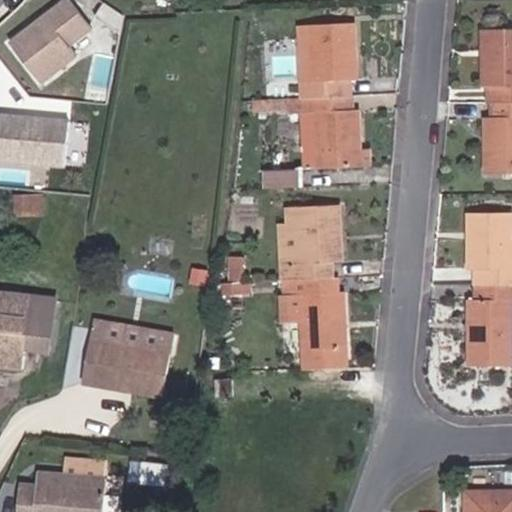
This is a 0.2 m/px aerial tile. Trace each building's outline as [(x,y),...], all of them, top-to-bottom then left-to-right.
[(71,46),(93,29),(70,0),(66,0),(11,43),(43,83),(78,56),(71,46)] [(359,80),(356,23),(299,26),(302,99),(353,96),(352,81),(359,80)] [(511,29),(482,30),(483,88),(492,88),(492,102),(511,101),(511,29)] [(363,166),(360,110),(354,110),(353,96),(302,99),(290,100),(291,114),(302,114),(305,169),(363,166)] [(511,174),(511,101),(492,102),(493,117),(485,118),(486,174),(511,174)] [(0,160),(66,166),(70,122),(0,115),(0,160)] [(302,187),(301,170),(265,172),(266,188),(302,187)] [(42,214),(42,197),(16,198),(16,215),(42,214)] [(344,262),(341,205),(288,208),(288,223),(281,224),(284,280),(334,278),(334,263),(344,262)] [(511,212),(468,213),(468,270),(475,270),(475,285),(511,284),(511,212)] [(349,368),(346,292),(341,292),(341,278),(334,278),(284,280),(284,297),(282,297),(283,324),(302,323),(304,370),(349,368)] [(251,294),(251,281),(241,282),(241,294),(251,294)] [(241,294),(241,282),(226,283),(227,295),(241,294)] [(511,284),(475,285),(475,300),(469,300),(469,367),(511,366),(511,284)] [(32,299),(32,295),(0,291),(0,367),(23,370),(26,350),(32,299)] [(48,353),(54,301),(32,299),(26,350),(48,353)] [(164,399),(175,332),(94,317),(83,384),(164,399)] [(234,396),(233,380),(217,380),(218,397),(234,396)] [(185,435),(188,416),(163,412),(160,432),(185,435)] [(143,485),(170,485),(171,462),(144,462),(143,485)] [(104,511),(107,478),(39,473),(38,485),(21,484),(18,511),(104,511)] [(511,511),(511,491),(467,492),(467,511),(511,511)]
